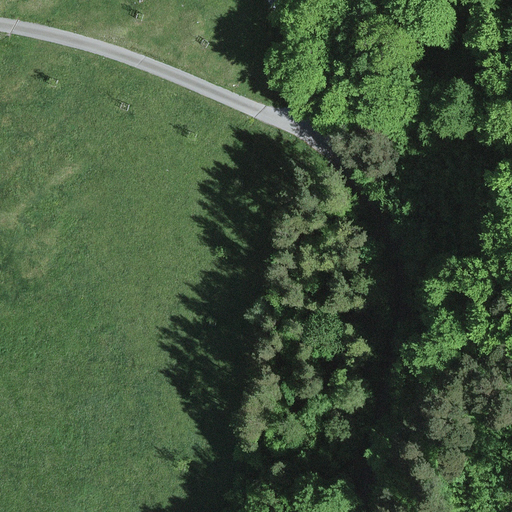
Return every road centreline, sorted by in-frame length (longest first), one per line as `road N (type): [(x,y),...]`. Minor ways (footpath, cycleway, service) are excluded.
road 1 (track): [(370,511),(401,353),(406,274),(380,207),(308,131)]
road 2 (track): [(0,25),(141,62),(308,131)]
road 3 (track): [(308,131),(320,82),(318,40),(288,0)]
